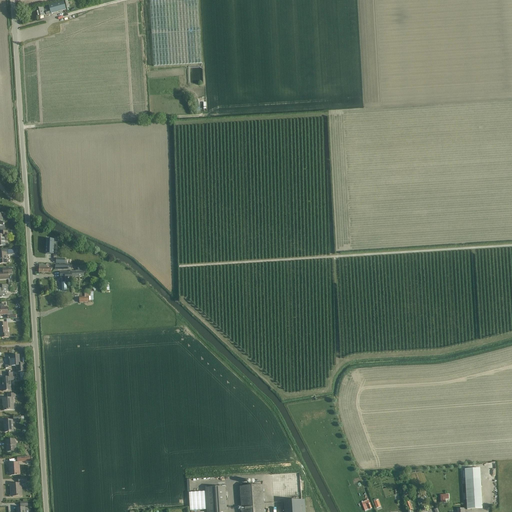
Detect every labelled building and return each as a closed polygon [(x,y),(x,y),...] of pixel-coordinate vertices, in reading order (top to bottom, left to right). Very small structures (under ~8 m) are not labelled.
[(149,0),(153,66),(201,63),(197,0),(149,0)] [(36,9),(38,18),(66,10),(63,2),(43,7),(36,9)] [(54,254),(54,240),(46,240),(45,254),(54,254)] [(0,263),(7,263),(6,255),(13,255),(13,250),(1,250),(2,253),(0,253),(0,263)] [(51,268),(46,268),(47,265),(39,265),(39,266),(39,273),(51,273),(51,268)] [(84,277),(83,271),(83,270),(87,270),(86,266),(78,267),(78,272),(72,272),(72,277),(84,277)] [(3,273),(0,272),(0,280),(9,280),(8,274),(12,274),(11,268),(3,269),(3,273)] [(72,272),(60,273),(60,278),(65,278),(65,281),(72,280),(72,277),(72,272)] [(0,289),(0,298),(5,298),(5,292),(8,292),(8,285),(0,286),(0,289)] [(0,306),(0,308),(0,307),(0,315),(7,315),(8,319),(16,318),(16,315),(13,315),(13,313),(11,311),(7,312),(7,307),(4,308),(4,305),(3,305),(1,305),(0,305),(0,306)] [(0,333),(0,334),(1,338),(9,337),(9,333),(7,333),(7,323),(0,323),(0,333)] [(16,366),(17,372),(25,372),(25,364),(19,364),(18,356),(9,356),(10,366),(16,366)] [(7,378),(2,378),(3,391),(11,391),(10,381),(14,380),(14,373),(7,373),(7,378)] [(3,403),(4,411),(12,410),(11,398),(16,398),(16,394),(8,394),(8,398),(2,399),(3,403)] [(13,420),(4,421),(5,432),(13,432),(13,420)] [(15,440),(5,440),(6,446),(7,446),(7,451),(7,452),(7,451),(15,451),(16,451),(15,440)] [(10,469),(11,476),(19,475),(18,463),(9,463),(10,469)] [(482,509),(479,469),(464,469),(467,510),(482,509)] [(11,490),(12,490),(12,497),(21,496),(20,484),(11,485),(11,490)] [(264,511),(262,485),(240,487),(241,511),(264,511)] [(226,511),(225,487),(205,488),(206,511),(226,511)] [(283,501),(284,511),(304,511),(304,500),(283,501)] [(28,511),(29,509),(25,510),(25,507),(24,507),(24,506),(28,506),(27,502),(21,503),(21,506),(21,508),(16,508),(16,511),(28,511)]
